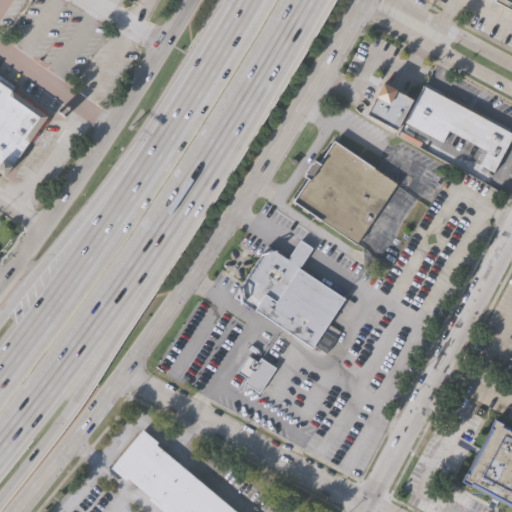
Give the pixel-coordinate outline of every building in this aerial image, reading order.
[(0,78),(52,115),(43,127),(39,124),(3,176),(0,173),(0,78)] [(366,111),(379,82),(411,98),(395,127),(366,111)] [(421,84),(511,132),(511,134),(493,172),(478,164),(485,150),(448,130),(442,141),(402,120),(421,84)] [(356,243),(292,200),(307,178),(303,175),(305,171),(303,170),(308,162),(311,163),(313,160),(318,163),(332,140),(396,183),(356,243)] [(313,347),(235,296),(268,244),(288,257),(293,249),(300,238),(313,247),(306,257),(299,268),(344,297),(323,329),(335,337),(325,352),(314,345),(313,347)] [(274,366),(258,392),(242,382),(245,377),(236,371),(246,355),(257,361),(260,357),(274,366)] [(511,504),(464,478),(498,418),(511,425),(511,504)] [(235,511),(161,511),(149,501),(151,498),(127,478),(125,481),(110,468),(142,430),(156,443),(155,445),(235,511)]
